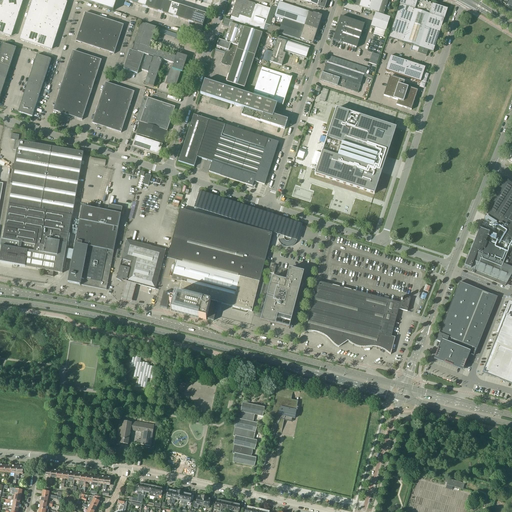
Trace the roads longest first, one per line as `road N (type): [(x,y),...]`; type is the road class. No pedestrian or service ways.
road 1 (primary): [(0,301),(147,328),(401,398)]
road 2 (unclassified): [(382,242),(461,0)]
road 3 (unclassified): [(372,378),(368,369),(152,312)]
road 4 (primary): [(372,378),(159,322)]
road 5 (residential): [(339,511),(126,468)]
road 6 (unclassified): [(268,205),(334,0)]
road 7 (unknown): [(414,295),(333,276),(329,258),(338,249),(422,273)]
road 8 (unclassified): [(167,172),(223,0)]
road 9 (unclassified): [(167,172),(0,117)]
road 10 (primary): [(159,322),(0,291)]
road 11 (unclassified): [(152,312),(0,280)]
road 12 (unknown): [(196,182),(152,312)]
road 13 (unclassified): [(452,265),(404,387)]
